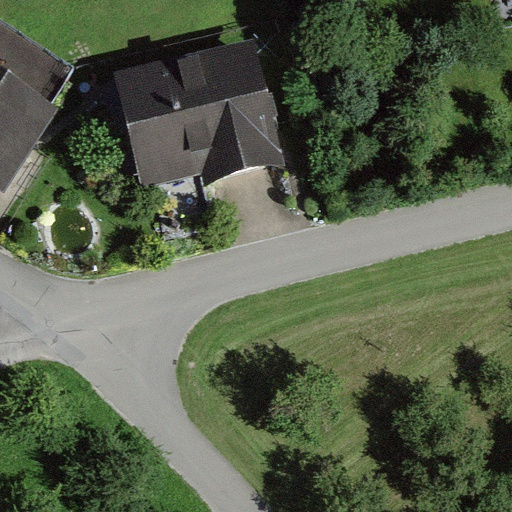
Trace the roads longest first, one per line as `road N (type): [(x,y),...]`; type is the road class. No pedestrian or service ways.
road 1 (residential): [(63,319),(511,207)]
road 2 (unclassified): [(63,319),(238,511)]
